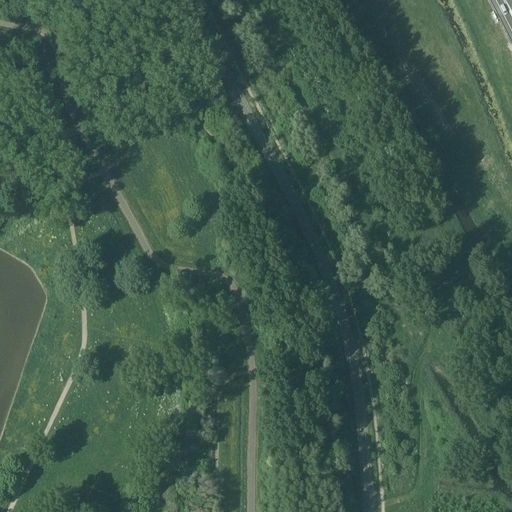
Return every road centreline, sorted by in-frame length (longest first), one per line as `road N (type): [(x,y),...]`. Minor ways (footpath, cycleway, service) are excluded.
road 1 (unclassified): [(368,511),(336,301),(185,0)]
road 2 (track): [(199,0),(335,264),(371,398),(381,511)]
